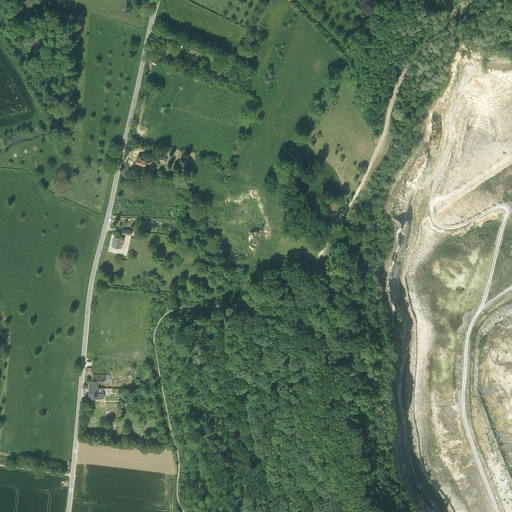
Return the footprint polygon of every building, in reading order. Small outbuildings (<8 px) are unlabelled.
[(158,113),(165,116),(168,107),(162,105),(158,113)] [(136,162),(144,165),(149,166),(152,167),(152,165),(151,164),(152,162),(150,161),(150,163),(145,161),(146,159),(137,156),(136,162)] [(112,246),(122,248),(124,238),(114,235),(112,246)] [(89,388),(98,388),(98,384),(102,384),(102,377),(91,376),(91,374),(90,374),(90,376),(89,388)] [(89,388),(89,398),(104,398),(104,393),(103,393),(103,388),(98,388),(89,388)]
